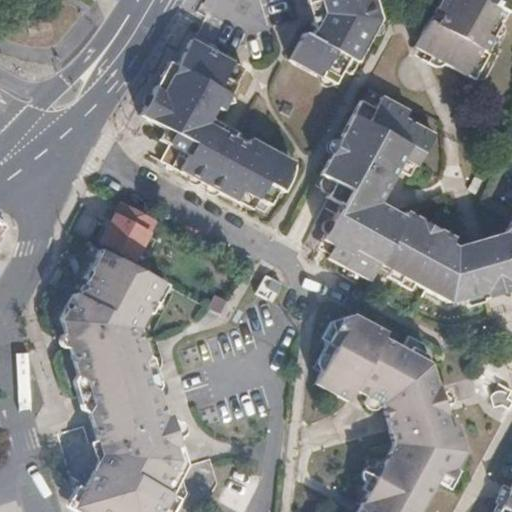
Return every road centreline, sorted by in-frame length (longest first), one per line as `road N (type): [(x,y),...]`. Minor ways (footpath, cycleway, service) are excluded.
road 1 (residential): [(38,128),(275,254),(291,273)]
road 2 (residential): [(0,315),(37,212),(18,149)]
road 3 (residential): [(41,511),(0,347)]
road 4 (primary): [(38,128),(143,0)]
